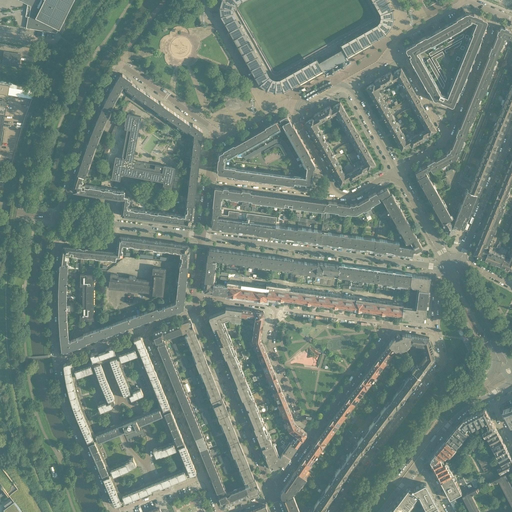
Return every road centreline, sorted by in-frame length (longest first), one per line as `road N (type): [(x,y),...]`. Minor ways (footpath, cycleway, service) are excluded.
road 1 (residential): [(216,135),(120,63),(90,118),(59,217)]
road 2 (residential): [(441,267),(200,235)]
road 3 (residential): [(434,332),(443,358),(330,511)]
road 4 (residential): [(501,369),(445,403),(363,511)]
road 5 (residential): [(269,486),(196,309)]
road 6 (residential): [(111,511),(64,402),(56,357)]
road 7 (residential): [(143,329),(203,476)]
road 8 (residential): [(200,235),(59,217)]
road 9 (residential): [(56,357),(51,280),(59,217)]
road 10 (residential): [(314,432),(299,418),(270,345),(275,307)]
road 11 (residential): [(461,258),(511,132)]
road 12 (residential): [(207,178),(337,195)]
road 13 (residential): [(314,432),(390,327)]
road 14 (residential): [(448,132),(496,13)]
